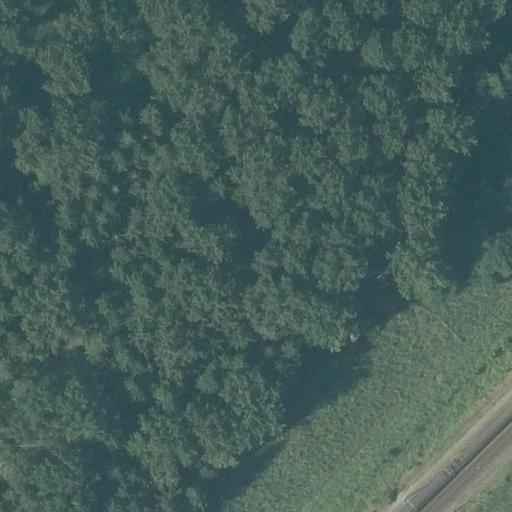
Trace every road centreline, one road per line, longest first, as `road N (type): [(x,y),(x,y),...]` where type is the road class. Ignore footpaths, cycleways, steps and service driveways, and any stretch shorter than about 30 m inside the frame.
road 1 (track): [(286,511),(511,294)]
road 2 (track): [(345,511),(511,349)]
